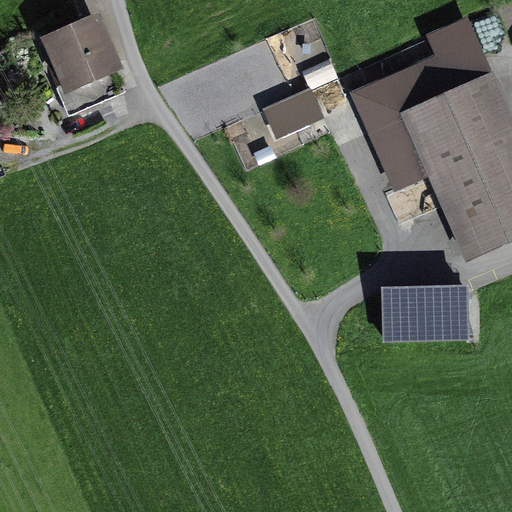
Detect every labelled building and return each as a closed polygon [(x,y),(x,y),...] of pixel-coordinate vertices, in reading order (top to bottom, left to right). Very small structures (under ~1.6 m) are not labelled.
[(99,13),(41,39),(72,115),(125,93),(117,74),(124,71),(99,13)] [(349,95),(394,193),(428,179),(400,114),(492,74),(467,18),(426,37),(436,56),(349,95)] [(334,69),(307,71),(309,88),(335,86),(334,69)] [(467,264),(511,243),(511,114),(494,73),(492,74),(400,114),(428,179),(467,264)] [(311,90),(262,111),(277,140),(324,119),(311,90)] [(250,138),(241,120),(226,128),(233,145),(250,138)] [(469,341),(468,289),(383,290),(384,343),(469,341)]
